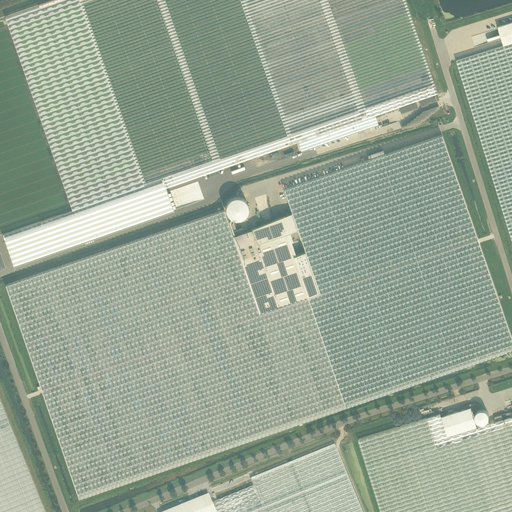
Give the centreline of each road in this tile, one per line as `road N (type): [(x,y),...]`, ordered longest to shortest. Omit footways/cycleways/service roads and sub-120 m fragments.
road 1 (unclassified): [(511,369),(347,420),(126,511)]
road 2 (unclassified): [(511,279),(429,21)]
road 3 (unclassified): [(66,511),(0,328)]
